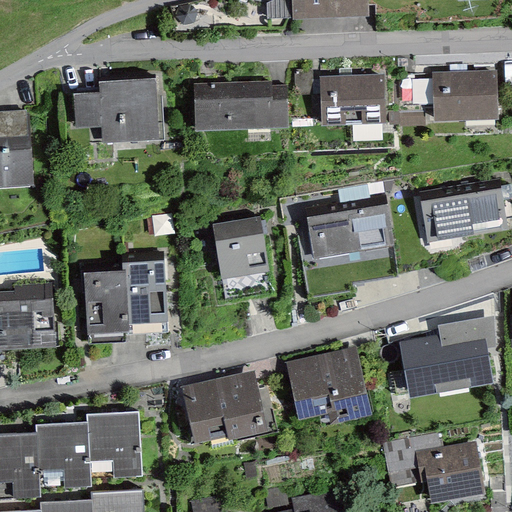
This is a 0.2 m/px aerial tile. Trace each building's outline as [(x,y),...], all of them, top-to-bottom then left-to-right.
[(294,0),(296,20),(367,16),(366,0),(294,0)] [(496,76),(405,79),(406,124),(497,121),(496,76)] [(386,80),(320,80),(320,125),(386,125),(386,80)] [(103,101),(78,101),(79,129),(102,128),(103,145),(159,143),(157,85),(103,87),(103,101)] [(283,87),(196,88),(197,129),(284,127),(283,87)] [(28,118),(0,118),(0,191),(30,190),(28,118)] [(505,195),(422,206),(427,244),(510,233),(505,195)] [(385,210),(307,221),(313,269),(392,259),(385,210)] [(260,223),(217,230),(227,294),(270,288),(260,223)] [(124,267),(125,276),(127,333),(166,331),(163,265),(124,267)] [(125,276),(87,278),(90,344),(128,342),(127,333),(125,276)] [(17,298),(0,298),(0,350),(53,349),(51,287),(17,288),(17,298)] [(461,338),(406,347),(414,394),(469,385),(461,338)] [(357,356),(289,371),(300,420),(337,412),(339,421),(370,414),(357,356)] [(253,378),(185,394),(197,443),(234,434),(236,443),(267,436),(253,378)] [(139,418),(89,420),(89,430),(90,462),(114,461),(115,478),(142,478),(139,418)] [(36,431),(36,440),(37,470),(64,471),(65,491),(90,490),(90,462),(89,430),(36,431)] [(36,440),(0,441),(0,483),(11,483),(12,499),(38,498),(37,470),(36,440)] [(478,452),(423,461),(431,508),(486,499),(478,452)] [(294,511),(337,511),(334,498),(293,506),(294,511)] [(145,511),(145,499),(94,501),(95,507),(94,511),(145,511)] [(223,511),(221,503),(194,509),(194,511),(223,511)]
